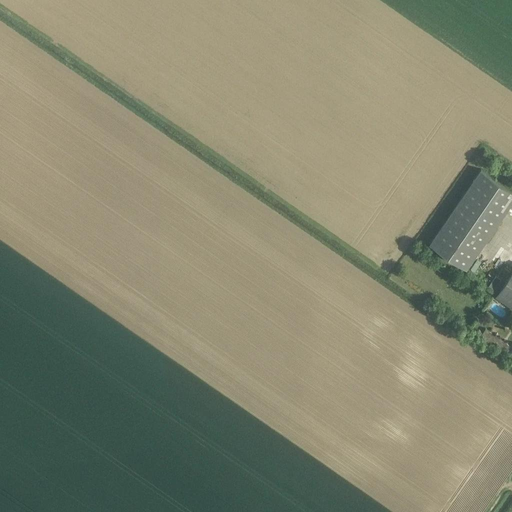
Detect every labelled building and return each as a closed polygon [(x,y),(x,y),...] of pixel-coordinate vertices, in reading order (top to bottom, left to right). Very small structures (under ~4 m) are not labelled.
[(511,203),(511,190),(481,170),(430,244),(467,269),(511,203)] [(511,273),(496,297),(511,307),(511,273)] [(496,275),(489,285),(494,289),(501,279),(496,275)] [(493,300),(486,311),(501,322),(508,311),(493,300)] [(505,353),(510,346),(486,329),(481,336),(505,353)]
